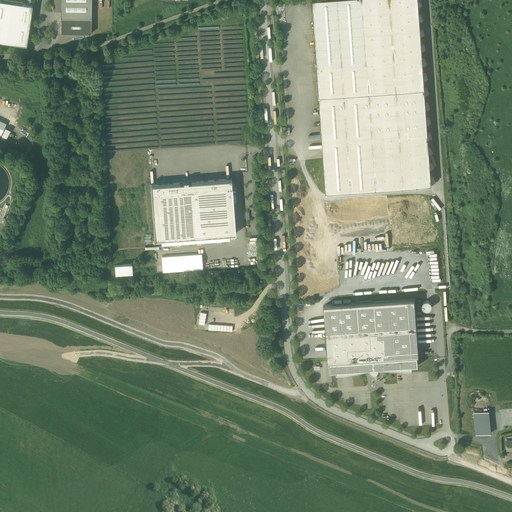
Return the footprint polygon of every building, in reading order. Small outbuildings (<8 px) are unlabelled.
[(91,0),(60,0),(61,15),(91,15),(91,0)] [(417,0),(348,0),(312,2),(325,196),(430,189),(417,0)] [(34,6),(0,1),(0,42),(28,46),(34,6)] [(91,15),(61,15),(61,33),(91,34),(91,15)] [(0,96),(0,102),(13,108),(15,103),(0,96)] [(231,179),(151,185),(155,239),(236,234),(231,179)] [(114,264),(114,274),(132,273),(131,263),(114,264)] [(415,293),(324,300),(329,357),(418,351),(415,293)] [(417,309),(431,309),(431,300),(421,301),(421,300),(417,300),(417,309)] [(419,363),(418,351),(329,357),(330,371),(371,368),(371,373),(380,372),(379,369),(413,367),(412,363),(419,363)] [(474,412),(476,435),(490,434),(488,411),(474,412)]
